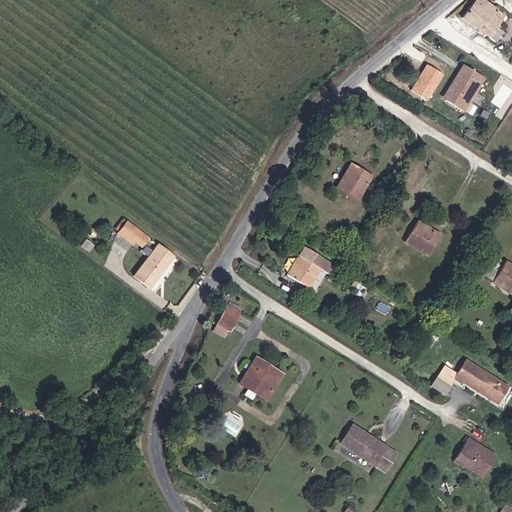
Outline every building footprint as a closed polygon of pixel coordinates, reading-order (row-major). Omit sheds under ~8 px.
[(494,30),(504,16),(497,11),(502,5),(496,0),(474,0),(468,9),(494,30)] [(497,11),(504,16),(509,10),(502,5),(497,11)] [(465,63),(455,80),(458,82),(451,93),(470,105),(476,95),(473,92),(482,76),(487,79),(493,71),(472,58),(468,65),(465,63)] [(445,73),(427,64),(412,91),(430,101),(445,73)] [(448,92),(451,93),(458,82),(455,80),(448,92)] [(352,154),(348,161),(352,164),(346,173),(342,170),(338,177),(361,191),(374,168),(352,154)] [(419,213),(406,233),(413,238),(416,232),(426,239),(423,243),(429,248),(442,228),(419,213)] [(135,237),(141,227),(126,216),(117,228),(133,240),(135,237)] [(148,232),(141,227),(135,237),(141,242),(148,232)] [(306,234),(300,243),(305,245),(298,256),(294,254),(288,263),(310,276),(322,256),(330,260),(335,251),(306,234)] [(172,250),(157,238),(133,271),(148,283),(172,250)] [(300,243),(294,254),(298,256),(305,245),(300,243)] [(511,257),(507,254),(494,274),(501,278),(504,274),(511,279),(509,283),(511,285),(511,257)] [(226,318),(237,300),(226,293),(215,311),(226,318)] [(253,346),(241,364),(249,370),(251,367),(262,374),(256,383),(264,389),(280,364),(253,346)] [(466,350),(455,369),(462,373),(463,372),(490,389),(501,372),(466,350)] [(430,387),(446,393),(450,384),(434,377),(430,387)] [(349,416),(338,433),(372,454),(382,437),(349,416)] [(463,429),(452,448),(471,459),(469,462),(479,468),(492,446),(463,429)] [(460,456),(469,462),(471,459),(452,448),(449,453),(458,459),(460,456)]
